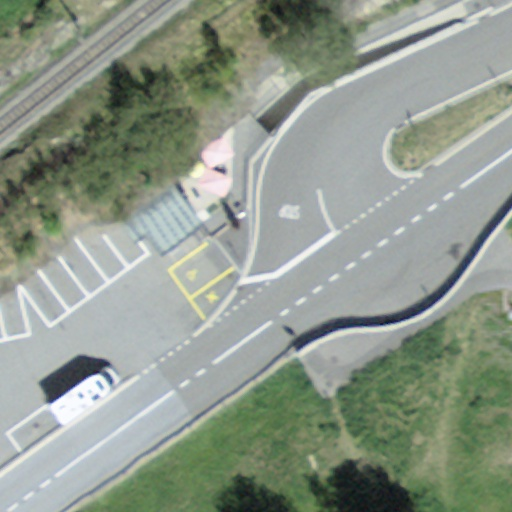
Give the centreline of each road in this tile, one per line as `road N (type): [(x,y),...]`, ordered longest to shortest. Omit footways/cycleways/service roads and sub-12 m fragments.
road 1 (primary): [(6,511),(354,262)]
road 2 (tertiary): [(354,262),(318,206),(314,184),(326,138),(366,105),(511,36)]
road 3 (primary): [(354,262),(511,152)]
